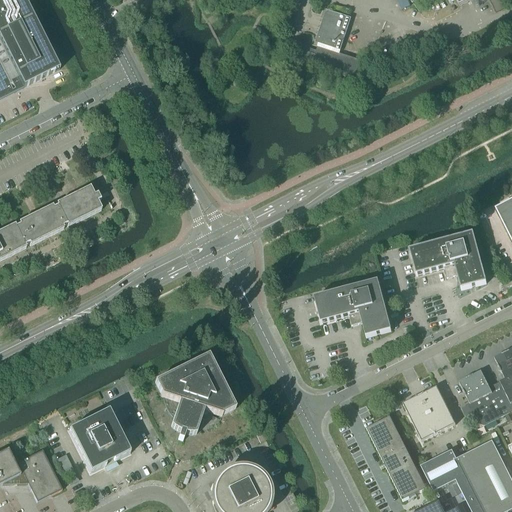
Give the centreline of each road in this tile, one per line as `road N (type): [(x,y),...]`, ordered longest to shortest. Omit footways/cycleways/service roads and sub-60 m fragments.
road 1 (unclassified): [(304,414),(511,312)]
road 2 (unclassified): [(304,414),(223,251)]
road 3 (unclassified): [(215,235),(134,75)]
road 4 (secondary): [(360,170),(511,95)]
road 5 (secondary): [(223,251),(309,208),(360,170)]
road 6 (secondary): [(360,170),(215,235)]
road 7 (unclassified): [(134,75),(0,143)]
road 8 (secondary): [(215,235),(135,275),(107,300)]
road 9 (secondary): [(107,300),(223,251)]
